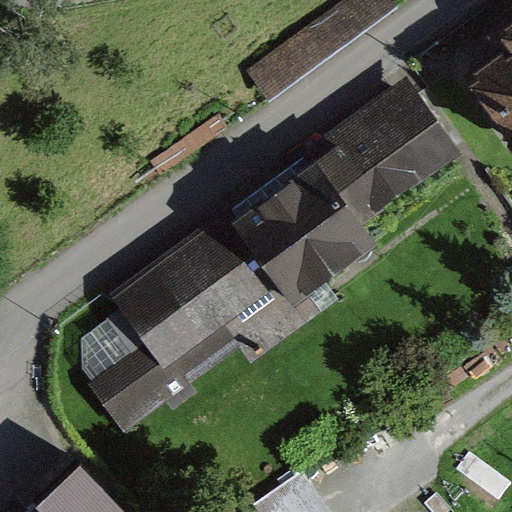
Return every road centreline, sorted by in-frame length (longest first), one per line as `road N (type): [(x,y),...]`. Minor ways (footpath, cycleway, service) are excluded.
road 1 (residential): [(442,0),(0,322)]
road 2 (track): [(356,484),(511,377)]
